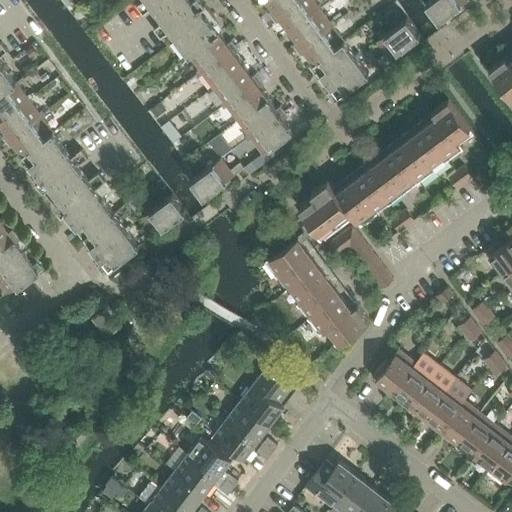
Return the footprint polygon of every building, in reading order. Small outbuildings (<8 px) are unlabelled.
[(141,0),(136,4),(143,13),(152,6),(160,0),(141,0)] [(189,0),(160,0),(152,6),(163,20),(189,0)] [(187,53),(217,30),(210,20),(215,17),(201,0),(189,0),(163,20),(153,28),(160,37),(169,30),(187,53)] [(272,17),(294,0),(266,0),(272,8),(262,16),(266,21),(272,17)] [(289,30),(319,7),(313,0),(294,0),(272,17),(276,22),(280,19),(289,30)] [(438,20),(439,19),(464,0),(429,0),(425,3),(438,20)] [(296,49),(331,23),(319,7),(289,30),(297,41),(292,44),(296,49)] [(419,35),(406,17),(376,40),(385,52),(375,59),(379,65),(419,35)] [(313,63),(344,40),(331,23),(296,49),(301,55),(305,52),(313,63)] [(200,70),(235,44),(231,39),(227,42),(217,30),(187,53),(200,70)] [(235,53),(239,50),(246,45),(241,39),(235,44),(200,70),(212,87),(243,64),(235,53)] [(344,40),(313,63),(321,73),(317,77),(335,101),(341,96),(340,94),(369,73),(344,40)] [(505,56),(489,68),(511,98),(511,57),(508,60),(505,56)] [(0,92),(16,81),(3,64),(0,66),(0,92)] [(262,66),(255,72),(251,75),(243,64),(212,87),(224,103),(266,71),(262,66)] [(259,86),(264,83),(271,77),(266,71),(224,103),(237,120),(268,98),(259,86)] [(0,119),(29,98),(16,81),(0,92),(0,119)] [(5,140),(40,114),(29,98),(0,119),(0,124),(5,131),(1,135),(5,140)] [(249,136),(285,110),(280,104),(276,107),(268,98),(237,120),(249,136)] [(423,124),(448,158),(463,147),(459,143),(474,132),(448,98),(432,111),(435,115),(423,124)] [(166,107),(161,100),(151,108),(156,115),(166,107)] [(276,153),(271,146),(292,130),(284,118),(288,115),(285,110),(249,136),(262,153),(255,158),(260,165),(276,153)] [(22,154),(53,131),(40,114),(5,140),(9,146),(14,142),(22,154)] [(448,158),(423,124),(393,147),(418,181),(424,188),(429,184),(424,177),(448,158)] [(175,126),(167,133),(173,140),(181,134),(175,126)] [(30,174),(65,147),(53,131),(22,154),(30,164),(26,168),(30,174)] [(65,147),(30,174),(44,192),(50,187),(49,186),(77,164),(87,157),(80,148),(71,155),(65,147)] [(393,147),(365,168),(390,202),(418,181),(393,147)] [(203,197),(243,167),(239,161),(229,169),(221,157),(190,180),(203,197)] [(77,164),(49,186),(50,187),(59,198),(60,200),(88,178),(77,164)] [(457,170),(465,181),(472,176),(464,165),(457,170)] [(365,168),(337,189),(356,215),(354,216),(360,224),(390,202),(365,168)] [(457,187),(465,181),(457,170),(449,176),(457,187)] [(84,236),(114,213),(95,188),(105,180),(98,171),(88,178),(60,200),(59,198),(53,203),(71,227),(75,224),(84,236)] [(314,193),(300,204),(325,238),(354,216),(356,215),(337,189),(328,177),(311,190),(314,193)] [(185,211),(172,193),(142,216),(151,228),(141,235),(145,241),(185,211)] [(399,213),(407,224),(415,219),(406,208),(399,213)] [(87,249),(105,273),(111,268),(110,267),(139,245),(114,213),(84,236),(91,246),(87,249)] [(399,230),(407,224),(399,213),(391,219),(399,230)] [(0,245),(15,234),(10,228),(6,232),(0,223),(0,245)] [(502,272),(511,264),(511,223),(502,231),(508,240),(489,255),(502,272)] [(350,244),(382,287),(393,279),(352,224),(329,242),(337,254),(350,244)] [(0,270),(22,253),(14,242),(18,239),(15,234),(0,245),(0,270)] [(286,289),(320,265),(298,235),(264,260),(286,289)] [(22,253),(0,270),(0,286),(5,293),(40,267),(35,261),(30,264),(22,253)] [(511,285),(511,264),(502,272),(511,285)] [(308,318),(342,293),(320,265),(286,289),(308,318)] [(457,300),(453,294),(447,286),(436,295),(442,302),(450,296),(455,302),(457,300)] [(342,293),(308,318),(320,334),(324,330),(335,344),(369,319),(356,303),(352,306),(342,293)] [(477,316),(488,308),(482,301),(472,308),(477,316)] [(488,308),(477,316),(483,324),(494,315),(488,308)] [(118,327),(105,310),(93,318),(107,336),(118,327)] [(465,332),(475,324),(469,317),(459,324),(464,332),(465,332)] [(466,343),(470,340),(481,331),(475,324),(465,332),(464,332),(461,336),(466,343)] [(502,349),(511,340),(511,339),(507,333),(496,341),(502,349)] [(511,340),(502,349),(508,356),(511,352),(511,340)] [(238,350),(246,356),(252,348),(244,342),(238,350)] [(392,392),(415,362),(398,349),(390,360),(386,357),(372,376),(392,392)] [(490,365),(500,358),(495,350),(484,358),(490,366),(490,365)] [(409,404),(440,363),(424,351),(415,362),(392,392),(409,404)] [(495,373),(506,365),(500,358),(490,365),(490,366),(495,373)] [(240,400),(271,423),(284,405),(280,402),(294,383),(268,363),(240,400)] [(425,416),(456,376),(440,363),(409,404),(425,416)] [(464,399),(472,388),(456,376),(425,416),(441,429),(464,399)] [(457,441),(480,412),(464,399),(441,429),(457,441)] [(257,440),(271,423),(240,400),(227,417),(257,440)] [(192,409),(188,415),(197,423),(202,416),(192,409)] [(284,416),(294,424),(299,417),(289,409),(284,416)] [(473,454),(496,424),(480,412),(457,441),(473,454)] [(194,423),(186,416),(183,420),(191,427),(194,423)] [(244,457),(257,440),(227,417),(214,434),(244,457)] [(489,466),(511,437),(511,436),(496,424),(473,454),(489,466)] [(188,452),(218,475),(231,458),(201,435),(188,452)] [(262,444),(272,451),(277,444),(268,437),(262,444)] [(511,437),(489,466),(511,483),(511,437)] [(267,458),(272,451),(262,444),(257,450),(267,458)] [(218,475),(188,452),(175,469),(205,492),(213,482),(218,486),(223,479),(218,475)] [(333,503),(357,473),(339,460),(316,490),(333,503)] [(192,510),(205,492),(175,469),(162,486),(192,510)] [(228,473),(223,479),(233,487),(238,480),(228,473)] [(344,511),(353,511),(374,486),(357,473),(333,503),(344,511)] [(223,479),(218,486),(228,494),(233,487),(223,479)] [(159,511),(189,511),(192,510),(162,486),(148,504),(159,511)] [(381,511),(391,499),(374,486),(353,511),(381,511)] [(406,511),(391,499),(381,511),(406,511)]
